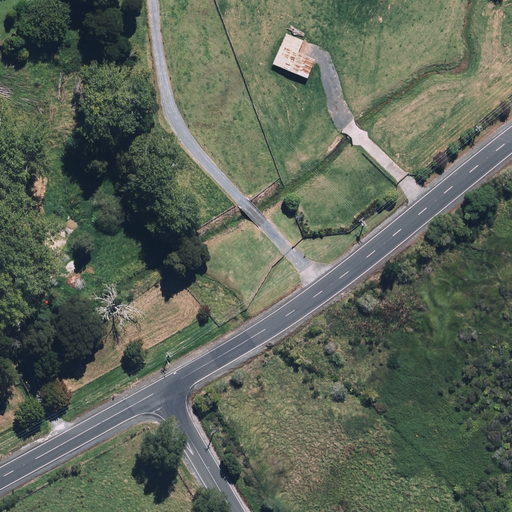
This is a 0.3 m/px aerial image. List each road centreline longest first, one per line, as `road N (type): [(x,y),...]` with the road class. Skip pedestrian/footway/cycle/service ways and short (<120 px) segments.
road 1 (tertiary): [(511,139),(320,292),(162,389)]
road 2 (tertiary): [(162,389),(0,478)]
road 3 (unclassified): [(232,511),(162,389)]
